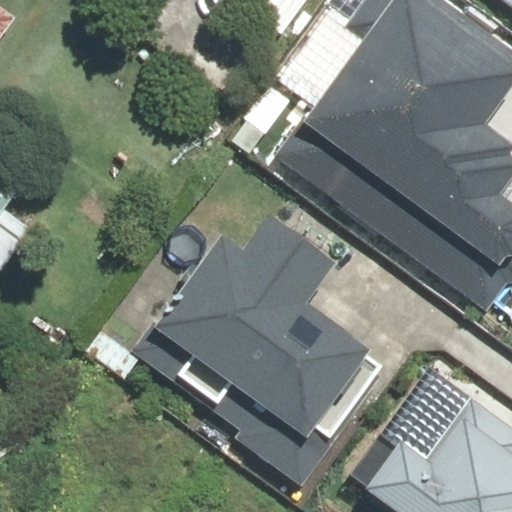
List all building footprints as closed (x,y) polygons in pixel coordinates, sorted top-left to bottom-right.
[(308,0),(226,0),(281,39),(308,0)] [(511,87),(511,56),(436,0),(362,0),(345,24),(363,38),(293,132),(502,290),(511,276),(511,218),(496,207),(511,185),(511,161),(477,135),(511,87)] [(511,0),(491,0),(511,14),(511,0)] [(0,43),(11,29),(0,20),(0,43)] [(0,186),(0,276),(31,236),(4,216),(17,199),(0,186)] [(209,410),(225,389),(298,446),(365,361),(301,311),(333,270),(268,219),(237,259),(218,244),(149,331),(186,361),(171,380),(209,410)] [(420,462),(398,446),(362,494),(386,511),(511,511),(511,438),(464,403),(420,462)]
